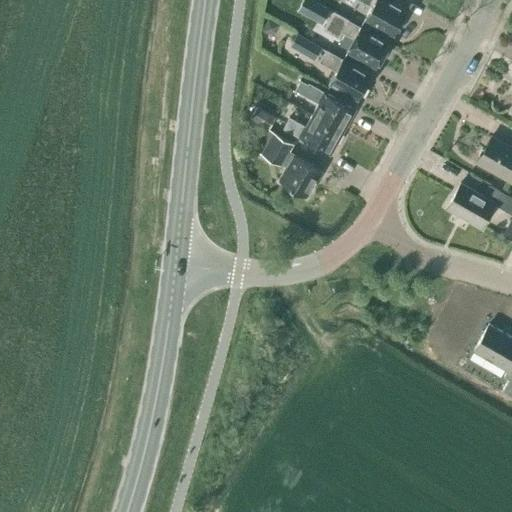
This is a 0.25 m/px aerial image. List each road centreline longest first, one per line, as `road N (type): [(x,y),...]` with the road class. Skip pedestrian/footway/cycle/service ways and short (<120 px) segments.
road 1 (primary): [(172,261),(202,0)]
road 2 (primary): [(126,511),(150,423),(172,261)]
road 3 (tertiary): [(373,215),(490,0)]
road 4 (tertiary): [(172,261),(245,273),(300,269),(349,244),(373,215)]
road 5 (residential): [(373,215),(409,250),(511,280)]
